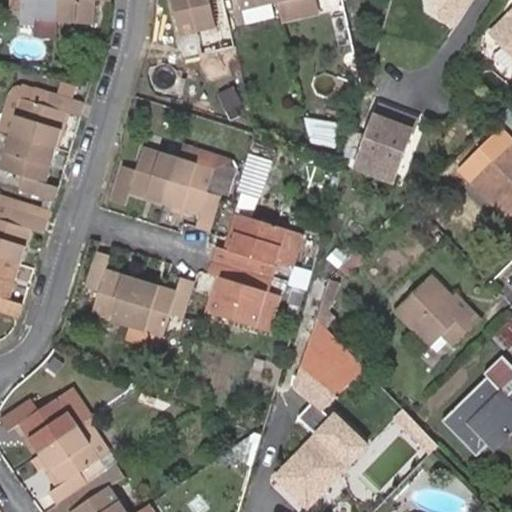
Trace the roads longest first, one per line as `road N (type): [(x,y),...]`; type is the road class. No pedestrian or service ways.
road 1 (residential): [(134,0),(74,215)]
road 2 (residential): [(74,215),(26,346),(0,363)]
road 3 (residential): [(74,215),(198,257)]
